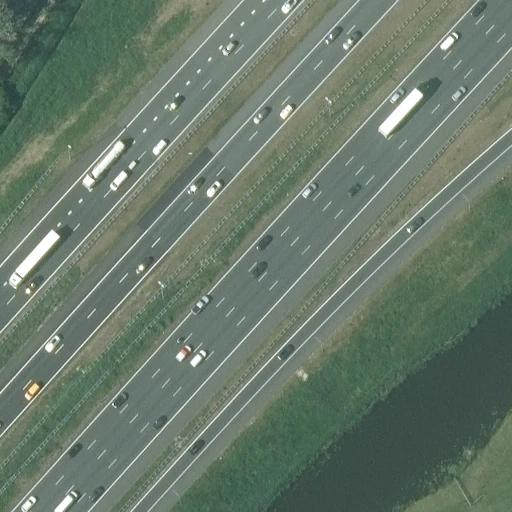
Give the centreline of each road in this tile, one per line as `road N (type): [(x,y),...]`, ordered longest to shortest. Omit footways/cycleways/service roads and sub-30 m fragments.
road 1 (motorway): [(48,511),(511,6)]
road 2 (motorway): [(381,0),(0,416)]
road 3 (motorway): [(142,511),(337,297),(511,139)]
road 4 (motorway): [(284,0),(0,312)]
